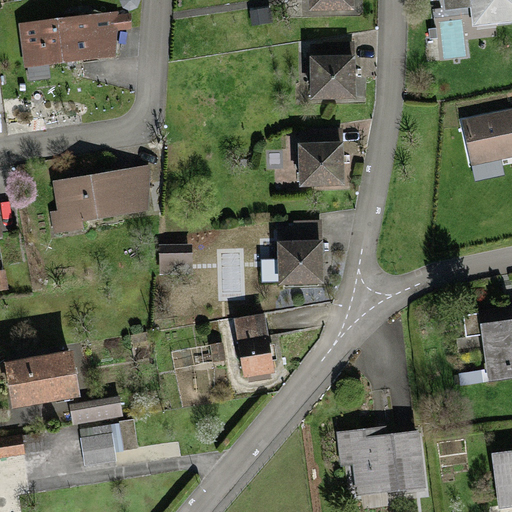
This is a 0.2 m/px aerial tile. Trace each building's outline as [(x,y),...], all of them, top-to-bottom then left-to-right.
[(350,0),(312,0),(312,9),(350,9),(350,0)] [(511,0),(466,0),(471,36),(494,33),(492,19),(511,16),(511,0)] [(126,16),(19,27),(22,66),(114,56),(111,31),(128,29),(126,16)] [(351,52),(309,52),(309,98),(351,98),(351,52)] [(511,116),(467,124),(474,167),(511,160),(511,116)] [(338,133),(298,132),(298,183),(338,183),(338,133)] [(146,171),(49,181),(53,221),(150,211),(146,171)] [(187,245),(158,246),(159,264),(188,264),(187,245)] [(320,246),(276,246),(276,284),(319,284),(320,246)] [(511,306),(477,311),(487,379),(511,375),(511,306)] [(262,318),(232,322),(241,379),(271,374),(262,318)] [(65,356),(3,365),(10,406),(72,397),(65,356)] [(118,404),(72,412),(74,423),(120,416),(118,404)] [(107,425),(76,430),(82,468),(113,463),(107,425)] [(414,433),(383,437),(383,429),(331,436),(335,471),(345,470),(348,495),(420,487),(414,433)] [(16,440),(0,442),(0,454),(18,451),(16,440)] [(511,455),(491,458),(497,508),(511,505),(511,455)]
